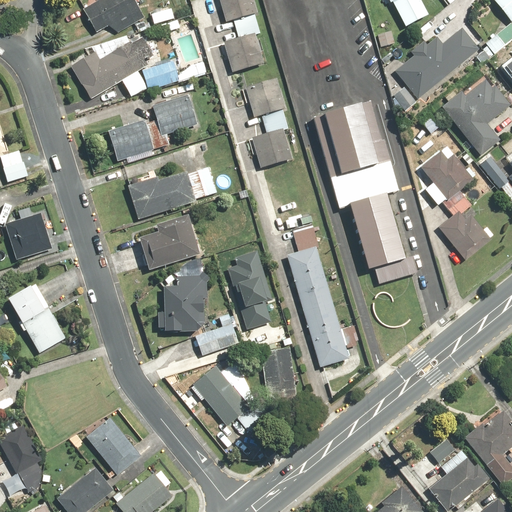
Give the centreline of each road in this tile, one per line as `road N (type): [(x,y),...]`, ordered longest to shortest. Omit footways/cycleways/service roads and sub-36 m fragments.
road 1 (residential): [(19,54),(137,387),(237,511)]
road 2 (secondary): [(248,511),(511,299)]
